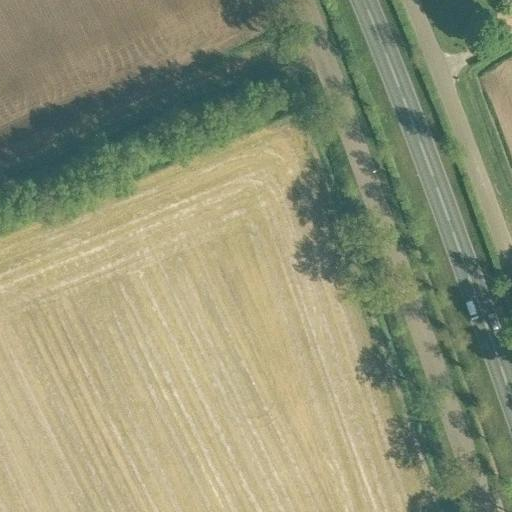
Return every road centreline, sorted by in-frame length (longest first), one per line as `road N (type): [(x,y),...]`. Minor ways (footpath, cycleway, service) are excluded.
road 1 (unclassified): [(487,511),(304,0)]
road 2 (trunk): [(511,402),(362,0)]
road 3 (unclassified): [(511,269),(407,0)]
